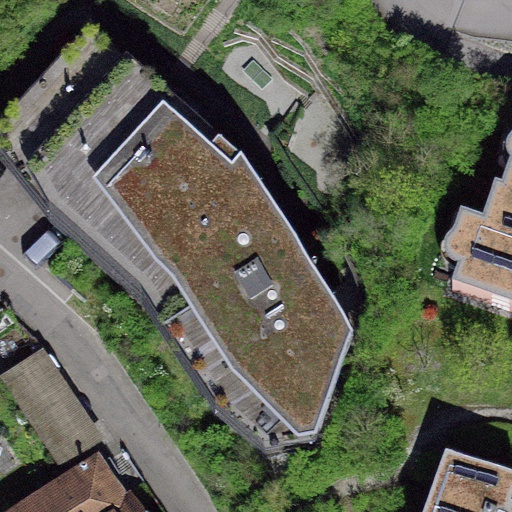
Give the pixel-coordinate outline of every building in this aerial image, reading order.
[(140,284),(243,168),(89,28),(0,133),(0,147),(65,202),(58,213),(140,284)] [(243,168),(140,284),(150,293),(225,412),(239,402),(266,444),(319,433),(355,336),(243,168)] [(511,189),(497,227),(468,216),(457,250),(470,265),(466,285),(511,300),(511,189)] [(508,511),(511,499),(511,485),(446,462),(427,511),(508,511)] [(126,511),(97,469),(34,511),(126,511)]
